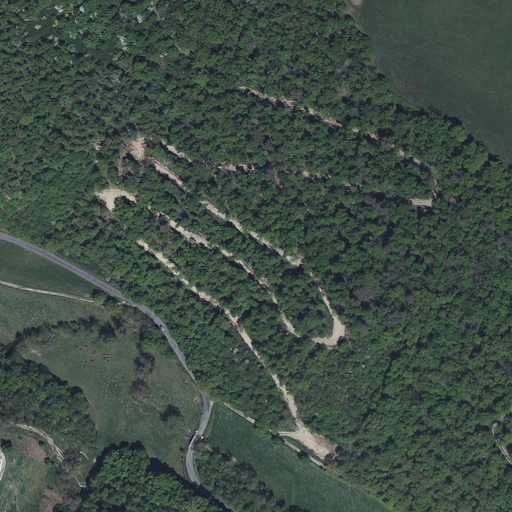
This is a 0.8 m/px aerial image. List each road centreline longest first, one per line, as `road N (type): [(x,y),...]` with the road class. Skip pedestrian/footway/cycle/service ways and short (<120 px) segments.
road 1 (tertiary): [(200,434),(208,395),(159,321),(109,281),(0,235)]
road 2 (track): [(208,395),(412,511)]
